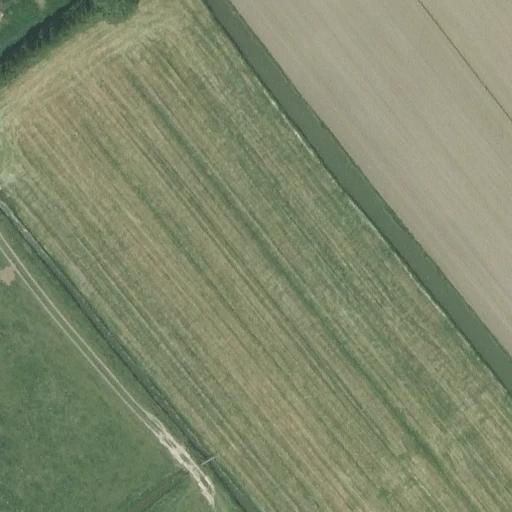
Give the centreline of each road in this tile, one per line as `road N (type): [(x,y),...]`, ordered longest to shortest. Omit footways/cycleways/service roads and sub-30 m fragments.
road 1 (track): [(220,0),(511,364)]
road 2 (track): [(0,260),(126,417),(163,440),(219,511)]
